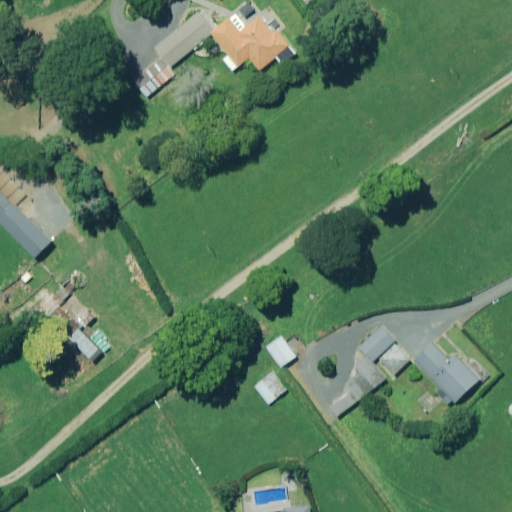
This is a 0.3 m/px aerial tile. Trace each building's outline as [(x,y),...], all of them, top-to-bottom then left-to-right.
[(175,69),(217,33),(199,12),(157,48),(165,57),(136,82),(151,99),(179,74),(174,69),(175,69)] [(295,46),(269,13),(246,31),(237,20),(217,35),(242,67),(255,57),(265,69),(295,46)] [(19,205),(0,184),(0,219),(2,221),(19,205)] [(65,294),(46,315),(66,334),(86,313),(65,294)] [(386,328),(363,349),(365,351),(356,360),(363,367),(361,369),(365,374),(352,384),(358,391),(335,409),(342,417),(389,380),(375,362),(398,341),(386,328)] [(300,358),(286,337),(271,348),(285,368),(300,358)] [(472,369),(473,368),(458,351),(450,358),(438,345),(420,361),(444,389),(440,393),(451,406),(456,401),(459,404),(484,382),(472,369)] [(414,361),(400,346),(384,360),(398,376),(414,361)] [(291,391),(277,373),(259,387),(273,405),(291,391)]
